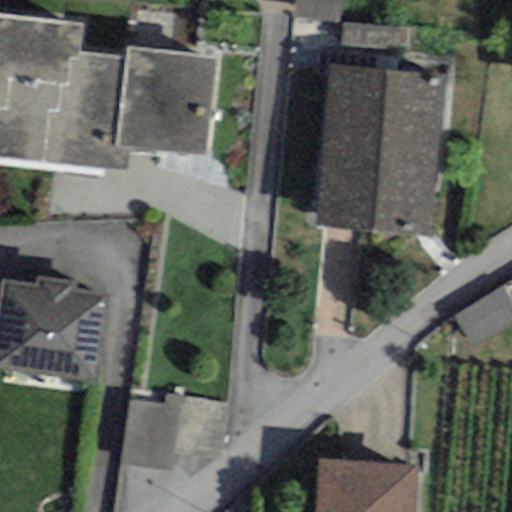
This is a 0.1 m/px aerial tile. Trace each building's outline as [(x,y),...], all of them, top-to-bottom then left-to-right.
[(338,21),(342,0),(296,0),(294,12),(338,21)] [(208,158),(217,59),(126,50),(125,59),(79,54),(82,25),(0,16),(0,157),(125,171),(128,151),(208,158)] [(408,31),(343,25),(339,67),(403,73),(408,31)] [(430,237),(444,76),(403,73),(339,67),(327,66),(313,227),(430,237)] [(107,296),(78,293),(79,284),(38,278),(37,287),(1,282),(0,291),(0,370),(95,383),(107,296)] [(454,315),(472,346),(511,322),(511,299),(504,285),(454,315)] [(167,394),(165,409),(128,404),(121,465),(172,471),(181,396),(167,394)] [(312,511),(418,511),(421,462),(316,456),(312,511)]
